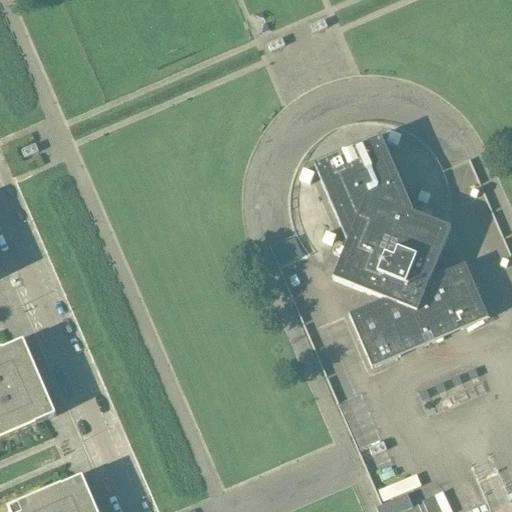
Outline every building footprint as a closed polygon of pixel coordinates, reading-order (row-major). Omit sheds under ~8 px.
[(313,35),(327,29),(324,21),(310,27),(313,35)] [(270,54),(285,48),(281,40),(267,46),(270,54)] [(314,168),(346,244),(348,243),(344,252),(332,282),(383,302),(348,317),(372,370),(488,320),(465,266),(430,281),(450,231),(421,219),(411,216),(413,215),(380,140),(314,168)] [(24,160),(38,154),(35,146),(21,152),(24,160)] [(294,240),(272,249),(280,268),(301,259),(294,240)] [(23,343),(9,349),(0,352),(0,441),(56,418),(23,343)] [(372,458),(386,452),(383,444),(369,450),(372,458)] [(96,511),(82,479),(67,485),(8,511),(96,511)] [(376,509),(376,511),(406,511),(413,509),(407,496),(379,508),(376,509)]
